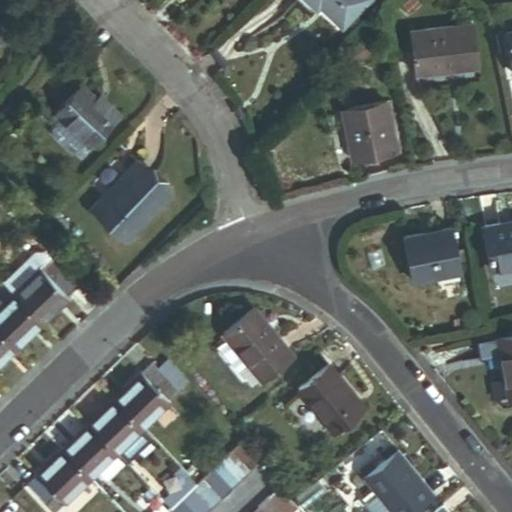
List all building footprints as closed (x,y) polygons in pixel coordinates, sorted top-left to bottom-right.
[(368,0),(304,0),(316,11),(319,7),(341,28),(368,0)] [(0,39),(11,40),(11,24),(0,23),(0,39)] [(410,33),(416,75),(447,71),(476,67),(471,25),(410,33)] [(91,142),(121,107),(106,94),(103,97),(84,80),(56,111),(91,142)] [(341,112),(350,159),(372,154),(394,150),(384,103),(341,112)] [(140,153),(93,202),(128,235),(175,187),(140,153)] [(511,221),(503,224),(482,227),(490,270),(491,270),(511,266),(511,221)] [(426,234),(405,238),(413,281),(458,273),(450,230),(426,234)] [(41,322),(68,297),(67,296),(77,286),(44,252),(34,252),(2,282),(14,294),(41,322)] [(511,266),(491,270),(494,287),(511,283),(511,266)] [(41,322),(14,294),(0,307),(0,332),(15,348),(41,322)] [(255,309),(224,334),(227,338),(247,362),(260,378),(291,353),(255,309)] [(0,361),(15,348),(0,332),(0,361)] [(511,337),(498,340),(501,357),(510,398),(511,397),(511,337)] [(247,362),(227,338),(217,346),(237,371),(247,362)] [(498,340),(476,344),(480,361),(486,360),(501,357),(498,340)] [(501,357),(486,360),(495,401),(510,398),(501,357)] [(167,359),(157,369),(177,389),(187,379),(167,359)] [(140,427),(178,390),(177,389),(157,369),(152,363),(143,372),(141,371),(113,399),(140,427)] [(329,363),(298,389),(332,431),(363,405),(329,363)] [(511,407),(511,397),(510,398),(495,401),(497,411),(511,407)] [(140,427),(113,399),(87,424),(115,452),(140,427)] [(115,452),(87,424),(62,450),(89,477),(115,452)] [(250,471),(260,462),(241,443),(232,452),(250,471)] [(89,477),(62,450),(37,474),(37,475),(28,484),(54,511),(89,477)] [(397,450),(364,477),(393,511),(407,511),(432,493),(397,450)] [(241,480),(250,471),(232,452),(222,461),(241,480)] [(232,489),(241,480),(222,461),(213,470),(232,489)] [(221,499),(232,489),(213,470),(203,480),(221,499)] [(188,476),(171,492),(180,501),(183,499),(193,489),(197,485),(188,476)] [(212,508),(221,499),(203,480),(197,485),(193,489),(212,508)] [(283,511),(292,511),(297,508),(278,488),(269,497),(283,511)] [(196,511),(207,511),(212,508),(193,489),(183,499),(196,511)] [(264,511),(283,511),(269,497),(259,506),(264,511)] [(176,511),(196,511),(183,499),(180,501),(173,508),(176,511)] [(450,511),(444,503),(432,511),(450,511)]
